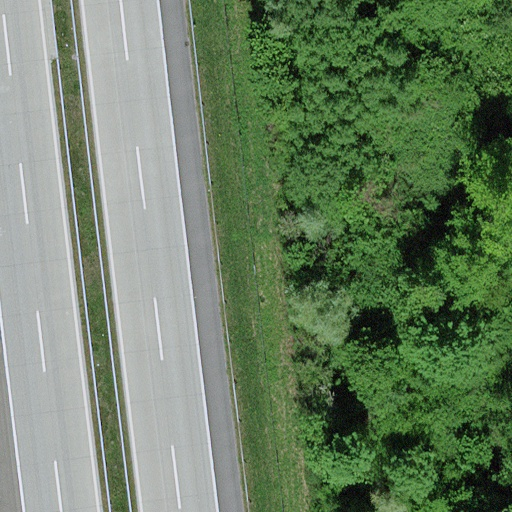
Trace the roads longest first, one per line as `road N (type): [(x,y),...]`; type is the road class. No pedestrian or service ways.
road 1 (motorway): [(185,511),(125,0)]
road 2 (motorway): [(8,0),(65,511)]
